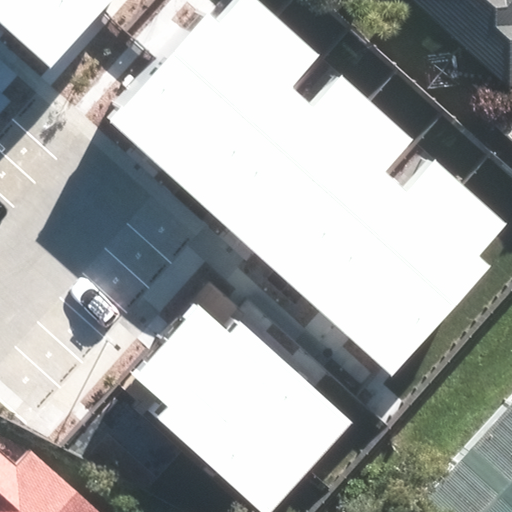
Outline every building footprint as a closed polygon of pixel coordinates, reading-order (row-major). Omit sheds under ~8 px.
[(0,0),(0,28),(48,74),(117,0),(0,0)] [(262,0),(208,0),(107,109),(392,373),(492,267),(477,253),(504,224),(436,161),(407,192),(383,170),(412,139),(343,74),(312,107),(288,85),(319,52),(262,0)] [(511,0),(411,0),(507,83),(511,77),(511,0)] [(511,119),(503,129),(511,137),(511,119)] [(267,511),(347,424),(238,327),(231,336),(201,309),(138,380),(170,408),(160,419),(264,511),(267,511)] [(511,511),(511,399),(408,511),(511,511)] [(0,511),(108,511),(27,443),(14,458),(0,445),(0,511)]
